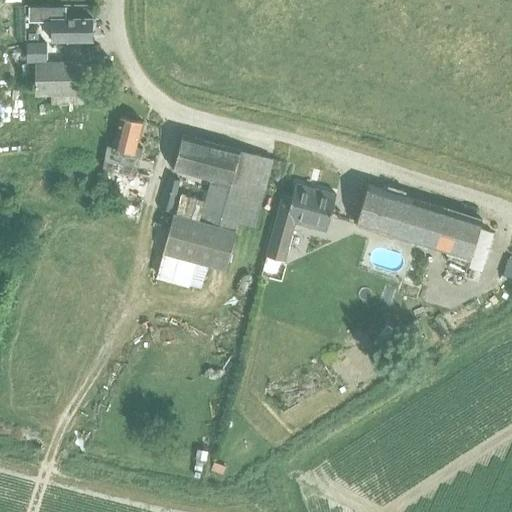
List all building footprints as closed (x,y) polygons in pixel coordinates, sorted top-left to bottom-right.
[(65,17),(65,11),(30,10),(30,21),(52,21),(51,40),(94,41),(94,18),(65,17)] [(39,45),(28,46),(28,63),(36,63),(48,63),(48,46),(39,45)] [(36,95),(85,95),(85,63),(48,63),(36,63),(36,95)] [(107,144),(102,167),(135,175),(142,147),(135,145),(141,121),(139,120),(138,116),(127,113),(124,116),(121,116),(114,146),(107,144)] [(273,158),(183,135),(174,169),(214,179),(208,199),(181,192),(165,254),(226,270),(239,223),(255,227),(273,158)] [(173,212),(181,182),(170,179),(162,209),(173,212)] [(328,231),(338,194),(297,183),(294,196),(284,194),(267,255),(268,255),(271,246),(289,251),(297,222),(328,231)] [(472,259),(484,222),(370,186),(358,223),(472,259)] [(119,203),(117,211),(131,215),(133,207),(119,203)] [(77,258),(75,285),(99,286),(101,260),(77,258)] [(503,271),(502,275),(511,277),(511,260),(506,259),(503,271)] [(369,352),(363,358),(380,372),(385,366),(369,352)]
